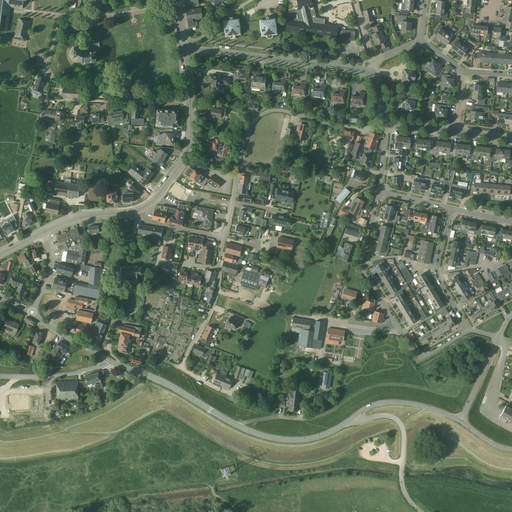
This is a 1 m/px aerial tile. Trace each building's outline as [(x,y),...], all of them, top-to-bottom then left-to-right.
[(0,0),(0,30),(8,32),(8,31),(7,31),(9,11),(10,6),(22,8),(22,9),(23,1),(26,1),(26,0),(0,0)] [(316,18),(313,7),(311,0),(296,0),(299,10),(288,13),(286,31),(337,37),(338,26),(324,25),(325,19),(316,18)] [(437,1),(436,8),(447,9),(447,3),(448,3),(448,0),(441,0),(442,2),(437,1)] [(401,3),(401,9),(400,13),(408,14),(408,10),(413,11),(413,4),(405,3),(403,3),(401,3)] [(462,9),(462,15),(468,16),(469,13),(473,13),(474,7),(466,6),(466,9),(462,9)] [(186,10),(187,20),(192,20),(202,18),(201,8),(186,10)] [(446,13),(447,9),(436,8),(435,8),(435,12),(436,12),(436,15),(440,15),(440,18),(446,19),(447,13),(446,13)] [(363,11),(366,23),(373,22),(370,10),(363,11)] [(511,22),(511,19),(511,15),(505,14),(503,20),(508,21),(507,24),(506,24),(505,28),(510,29),(511,22)] [(406,17),(399,16),(398,24),(401,25),(400,29),(410,31),(411,23),(405,22),(406,17)] [(259,20),(239,23),(239,18),(233,19),(232,17),(229,17),(229,20),(223,20),(224,26),(223,26),(224,32),(225,32),(225,37),(230,36),(230,39),(236,38),(236,36),(261,33),(261,37),(266,36),(266,38),(269,38),(272,37),(272,35),(277,35),(276,29),(277,29),(276,24),(275,18),(269,19),(269,17),(265,17),(266,19),(259,20)] [(30,22),(18,20),(14,36),(26,39),(28,31),(30,22)] [(192,21),(192,20),(187,20),(189,28),(197,25),(196,21),(192,21)] [(434,37),(440,41),(446,33),(441,29),(442,27),(439,25),(435,30),(438,32),(434,37)] [(473,25),(473,28),(470,28),(469,33),(472,33),(476,33),(479,34),(480,26),(473,25)] [(487,27),(480,26),(479,34),(486,35),(486,38),(489,38),(490,32),(487,32),(487,27)] [(372,35),(374,40),(380,37),(380,36),(382,35),(379,27),(374,28),(376,33),(372,35)] [(494,36),(494,39),(496,40),(496,41),(499,41),(498,47),(503,47),(509,47),(511,46),(511,40),(506,40),(506,37),(500,36),(500,28),(493,27),(492,36),(494,36)] [(353,41),(355,31),(340,30),(339,39),(353,41)] [(449,40),(452,42),(456,37),(451,33),(450,36),(446,33),(440,41),(446,45),(449,40)] [(385,35),(380,37),(374,40),(376,45),(381,43),(382,48),(386,46),(384,41),(386,40),(387,40),(385,35)] [(454,44),(452,47),(450,49),(456,53),(462,45),(459,42),(461,40),(458,38),(456,37),(452,42),(454,44)] [(468,49),(462,45),(456,53),(462,57),(465,52),(468,54),(472,49),(469,47),(468,49)] [(83,52),(74,48),(70,54),(74,56),(73,58),(83,63),(96,62),(95,52),(83,52)] [(488,63),(489,53),(481,52),(480,62),(488,63)] [(497,53),(489,53),(488,63),(496,63),(497,53)] [(505,54),(497,53),(496,63),(504,64),(505,54)] [(435,77),(440,70),(437,68),(439,65),(433,60),(430,63),(427,61),(423,68),(435,77)] [(420,74),(419,74),(418,76),(412,75),(413,72),(404,70),(404,71),(402,71),(401,74),(403,75),(401,81),(411,83),(411,79),(418,81),(418,85),(420,74)] [(246,79),(247,72),(238,71),(237,78),(246,79)] [(441,86),(444,87),(452,88),(453,79),(450,79),(450,75),(442,74),(441,86)] [(38,76),(34,90),(42,92),(43,89),(47,91),(49,83),(45,82),(46,79),(38,76)] [(209,76),(209,83),(212,83),(211,91),(216,91),(216,90),(220,90),(221,87),(219,86),(220,82),(223,83),(223,85),(230,85),(230,79),(220,77),(209,76)] [(258,77),(254,77),(253,82),(252,83),(252,84),(252,85),(252,86),(253,86),(253,87),(254,87),(255,87),(256,86),(260,86),(259,89),(265,90),(266,86),(264,85),(265,77),(258,76),(258,77)] [(273,83),(272,92),(282,93),(282,96),(285,96),(286,94),(285,93),(286,79),(281,79),(280,84),(273,83)] [(473,85),(472,92),(483,93),(483,86),(486,87),(487,83),(480,82),(480,86),(473,85)] [(505,93),(506,83),(497,82),(496,92),(505,93)] [(293,86),(291,95),(301,97),(301,95),(305,95),(307,83),(301,83),(300,87),(293,86)] [(312,89),(311,98),(321,99),(321,97),(325,98),(326,86),(321,85),(320,90),(312,89)] [(82,89),(63,88),(63,98),(81,99),(82,89)] [(332,94),(331,103),(340,104),(341,102),(344,103),(346,91),(340,90),(340,95),(332,94)] [(352,96),(351,105),(360,107),(361,105),(364,105),(366,93),(360,92),(359,97),(352,96)] [(482,100),(483,93),(472,92),(471,98),(478,99),(477,105),(484,106),(485,100),(482,100)] [(417,107),(418,99),(403,97),(402,101),(406,101),(406,105),(402,104),(401,112),(409,113),(409,110),(413,110),(414,106),(417,107)] [(259,105),(249,104),(248,111),(258,112),(259,105)] [(450,110),(450,106),(435,104),(434,116),(437,116),(437,117),(445,118),(446,110),(450,110)] [(212,108),(209,120),(213,120),(214,117),(220,118),(220,116),(224,117),(226,109),(217,107),(217,109),(212,108)] [(489,108),(477,107),(476,112),(470,111),(469,119),(479,120),(482,121),(483,116),(483,113),(485,113),(489,111),(489,108)] [(56,121),(57,111),(46,110),(45,114),(41,114),(41,119),(49,120),(56,121)] [(178,111),(170,111),(165,110),(165,111),(157,110),(156,127),(177,128),(178,111)] [(57,111),(56,121),(56,123),(61,124),(62,123),(64,112),(57,111)] [(112,121),(123,120),(124,122),(127,121),(126,115),(123,115),(123,111),(114,112),(114,111),(111,111),(111,112),(111,114),(111,115),(107,116),(108,126),(113,126),(112,121)] [(497,122),(504,123),(505,114),(498,114),(498,111),(492,111),(491,117),(497,118),(497,122)] [(92,117),(88,118),(88,124),(104,122),(103,116),(100,116),(99,114),(91,115),(92,117)] [(85,117),(77,116),(76,122),(70,122),(69,127),(83,129),(85,117)] [(306,133),(306,132),(308,126),(300,124),(296,139),(305,141),(307,133),(306,133)] [(292,138),(293,132),(294,130),(287,128),(285,136),(292,138)] [(352,141),(354,132),(342,130),(340,137),(339,137),(338,140),(349,142),(349,141),(352,141)] [(158,134),(156,145),(161,146),(162,145),(163,144),(164,142),(165,143),(165,144),(169,144),(169,143),(173,144),(174,135),(167,133),(166,134),(165,134),(165,133),(164,133),(163,133),(162,134),(162,135),(158,134)] [(364,146),(371,148),(375,149),(380,136),(374,134),(373,134),(372,133),(371,133),(370,133),(370,134),(369,134),(369,136),(369,137),(369,138),(367,137),(364,146)] [(402,148),(403,137),(397,136),(395,147),(402,148)] [(408,152),(412,152),(413,145),(410,144),(410,138),(403,137),(402,148),(406,148),(406,150),(408,151),(408,152)] [(215,150),(218,151),(218,150),(223,151),(222,156),(227,157),(230,147),(224,146),(225,142),(226,141),(222,140),(222,141),(216,139),(215,141),(211,140),(210,145),(211,145),(210,149),(210,152),(214,153),(215,150)] [(422,150),(423,139),(416,139),(416,142),(416,145),(413,145),(412,152),(415,152),(415,149),(418,149),(422,150)] [(428,154),(432,154),(432,147),(429,147),(430,140),(423,139),(422,150),(429,151),(428,154)] [(435,147),(432,147),(432,154),(438,155),(438,152),(442,152),(443,142),(436,141),(435,147)] [(346,151),(351,154),(355,144),(349,142),(346,151)] [(360,144),(355,142),(355,144),(351,154),(353,154),(352,157),(358,160),(357,162),(360,163),(368,166),(369,166),(370,163),(369,163),(370,160),(371,161),(372,158),(371,158),(371,157),(368,156),(370,152),(364,150),(362,157),(359,156),(363,145),(360,144)] [(448,156),(451,157),(452,149),(449,149),(450,143),(443,142),(442,152),(442,153),(446,154),(446,156),(448,156)] [(458,154),(462,154),(463,144),(456,144),(455,150),(452,149),(451,157),(457,157),(458,156),(458,154)] [(470,145),(463,144),(462,154),(461,158),(468,159),(471,159),(472,152),(469,151),(470,145)] [(472,152),(471,159),(471,161),(477,161),(478,156),(482,157),(483,147),(476,146),(475,152),(472,152)] [(491,166),(491,162),(492,154),(489,154),(490,148),(483,147),(482,157),(486,157),(487,166),(491,166)] [(495,155),(492,154),(491,162),(495,162),(495,159),(502,160),(503,149),(496,148),(495,155)] [(160,149),(157,153),(157,154),(164,159),(167,154),(160,149)] [(510,150),(503,149),(502,160),(505,160),(505,163),(508,164),(507,166),(511,167),(511,157),(509,156),(510,150)] [(157,154),(157,153),(153,151),(149,156),(153,159),(160,164),(164,159),(157,154)] [(401,156),(400,156),(399,159),(394,158),(394,164),(402,165),(405,166),(406,162),(407,162),(407,157),(401,156)] [(133,165),(128,172),(140,181),(139,182),(144,185),(154,172),(152,171),(155,168),(151,164),(148,168),(147,167),(143,172),(133,165)] [(399,171),(398,174),(406,175),(406,169),(402,169),(402,165),(394,164),(393,171),(399,171)] [(363,181),(365,174),(360,172),(361,169),(354,166),(353,169),(355,170),(353,178),(363,181)] [(185,174),(186,174),(186,175),(190,178),(188,180),(192,182),(193,180),(203,187),(208,180),(201,175),(195,170),(195,171),(190,168),(189,168),(188,170),(189,171),(188,172),(186,172),(185,174)] [(271,174),(256,172),(255,179),(270,181),(271,174)] [(247,184),(247,185),(250,185),(252,175),(241,173),(240,183),(247,184)] [(405,181),(410,181),(412,175),(406,175),(398,174),(398,177),(393,177),(392,183),(401,184),(401,180),(405,181)] [(410,182),(413,183),(412,188),(418,189),(421,178),(417,177),(417,176),(412,175),(410,181),(410,182)] [(217,189),(221,182),(212,176),(207,182),(217,189)] [(448,183),(447,190),(450,191),(448,196),(455,197),(456,189),(453,188),(454,184),(450,183),(452,177),(450,176),(449,180),(448,183)] [(424,178),(421,178),(418,189),(424,191),(426,186),(428,186),(430,179),(425,177),(424,178)] [(444,190),(447,190),(448,183),(449,180),(440,178),(439,181),(438,185),(437,193),(442,195),(444,190)] [(430,192),(437,193),(438,185),(439,181),(430,179),(428,186),(431,187),(430,192)] [(52,191),(54,181),(45,180),(44,190),(52,191)] [(80,185),(71,184),(56,181),(54,194),(69,196),(78,198),(78,197),(79,185),(80,185)] [(480,192),(481,183),(474,182),(474,185),(471,185),(470,191),(473,191),(480,192)] [(130,201),(133,201),(133,200),(133,199),(133,196),(133,195),(134,195),(136,193),(138,195),(142,189),(133,183),(129,188),(132,190),(130,192),(130,193),(128,193),(128,191),(127,191),(125,191),(124,191),(124,193),(123,193),(123,196),(122,196),(122,201),(123,201),(123,203),(124,203),(124,204),(128,204),(128,203),(130,203),(130,202),(130,201)] [(247,184),(240,183),(239,183),(237,192),(245,194),(245,195),(244,195),(243,201),(251,202),(252,196),(248,196),(248,194),(247,194),(248,190),(246,190),(247,185),(247,184)] [(488,184),(481,183),(480,192),(487,193),(488,184)] [(175,184),(169,192),(179,199),(185,191),(175,184)] [(276,185),(271,184),(269,194),(273,195),(274,192),(277,193),(276,200),(281,201),(281,202),(285,202),(290,203),(291,202),(292,202),(292,199),(291,198),(293,194),(287,192),(287,191),(284,190),(283,192),(278,190),(278,189),(275,188),(276,185)] [(496,184),(488,184),(487,193),(495,194),(496,184)] [(503,185),(496,184),(495,194),(502,194),(503,185)] [(457,185),(456,189),(455,197),(461,199),(462,194),(465,194),(466,187),(457,185)] [(510,186),(503,185),(502,194),(509,195),(510,186)] [(118,186),(111,186),(111,192),(108,191),(107,202),(115,203),(116,200),(117,200),(118,195),(117,195),(118,186)] [(345,188),(335,199),(340,203),(350,192),(345,188)] [(195,201),(203,204),(206,198),(209,199),(210,196),(201,192),(200,194),(192,190),(188,199),(195,202),(195,201)] [(349,211),(353,213),(360,200),(356,198),(350,209),(347,208),(346,210),(342,208),(340,213),(346,216),(349,211)] [(45,212),(48,212),(58,214),(59,206),(59,205),(60,202),(51,200),(50,204),(47,203),(45,212)] [(360,200),(353,213),(357,215),(356,216),(360,218),(363,212),(362,212),(359,210),(361,208),(364,202),(360,200)] [(396,207),(395,207),(396,204),(391,203),(390,206),(387,205),(385,212),(397,215),(398,212),(395,211),(396,207)] [(153,219),(160,220),(160,222),(183,227),(187,211),(186,211),(187,206),(179,204),(178,209),(162,206),(160,213),(154,212),(153,219)] [(211,222),(211,220),(211,219),(211,218),(210,218),(209,217),(209,215),(210,215),(211,210),(196,207),(195,212),(201,213),(200,221),(204,221),(204,222),(205,224),(207,224),(208,223),(208,222),(211,222)] [(241,210),(239,220),(244,221),(248,222),(249,217),(245,217),(246,214),(251,215),(253,209),(246,207),(245,211),(241,210)] [(26,219),(23,220),(26,227),(35,223),(29,212),(23,215),(26,219)] [(326,225),(329,213),(323,212),(320,227),(325,228),(326,225)] [(387,219),(387,223),(395,225),(397,215),(385,212),(384,219),(387,219)] [(411,219),(419,221),(421,213),(415,212),(414,216),(409,215),(408,218),(406,226),(410,226),(411,219)] [(427,214),(421,213),(419,221),(426,222),(427,214)] [(7,219),(7,220),(9,223),(2,226),(5,232),(7,235),(15,231),(12,227),(16,225),(15,222),(16,221),(14,215),(7,219)] [(288,225),(289,225),(291,219),(283,217),(282,216),(281,217),(281,216),(279,216),(273,215),(271,223),(276,224),(276,225),(282,226),(282,224),(287,225),(288,225)] [(431,215),(428,232),(438,234),(442,217),(431,215)] [(333,217),(326,234),(331,235),(337,219),(333,217)] [(469,222),(462,220),(461,225),(458,224),(457,231),(456,231),(460,232),(467,234),(467,230),(469,222)] [(477,235),(478,229),(475,228),(476,223),(469,222),(467,230),(467,234),(473,235),(473,234),(477,235)] [(392,235),(395,225),(387,223),(386,226),(382,225),(380,232),(392,235)] [(149,238),(150,235),(161,237),(162,229),(139,225),(138,233),(143,234),(142,236),(149,238)] [(238,235),(242,236),(246,237),(247,233),(248,234),(249,228),(237,225),(236,231),(239,231),(238,235)] [(481,229),(478,229),(477,235),(480,236),(481,233),(481,234),(483,234),(483,233),(487,234),(489,226),(482,225),(481,229)] [(88,227),(88,230),(88,232),(89,232),(89,233),(93,233),(93,235),(96,234),(96,233),(99,232),(99,231),(102,231),(106,240),(110,238),(106,226),(99,227),(98,226),(88,227)] [(493,239),(496,239),(498,233),(495,232),(496,228),(489,226),(487,234),(491,235),(491,236),(490,236),(490,238),(493,239)] [(346,227),(344,233),(359,238),(361,232),(346,227)] [(66,233),(68,238),(79,234),(81,233),(78,228),(66,233)] [(503,238),(507,239),(509,231),(502,229),(501,234),(498,233),(496,239),(500,240),(502,241),(503,238)] [(380,232),(379,238),(387,240),(388,237),(392,238),(392,235),(380,232)] [(63,249),(64,251),(68,252),(68,251),(79,253),(77,264),(84,265),(87,251),(84,234),(80,235),(79,234),(68,238),(66,233),(57,237),(59,243),(60,242),(61,245),(58,246),(59,251),(63,249)] [(279,237),(276,247),(291,250),(293,241),(279,237)] [(195,251),(197,239),(189,238),(188,247),(193,248),(192,250),(195,251)] [(387,240),(379,238),(377,244),(385,246),(388,247),(390,241),(387,240)] [(204,240),(197,239),(195,251),(197,251),(197,248),(202,249),(203,243),(204,240)] [(203,243),(202,249),(203,249),(210,250),(210,245),(212,246),(213,242),(208,242),(208,243),(203,243)] [(228,243),(225,252),(239,256),(242,247),(228,243)] [(356,247),(345,243),(344,248),(347,249),(345,253),(344,254),(345,255),(343,258),(351,261),(350,263),(351,263),(356,247)] [(386,257),(387,253),(389,247),(388,247),(385,246),(377,244),(376,250),(379,251),(378,255),(386,257)] [(164,247),(161,257),(170,259),(172,248),(164,247)] [(460,249),(452,247),(450,253),(458,255),(460,255),(461,256),(461,253),(459,252),(460,249)] [(38,249),(32,250),(34,261),(42,259),(40,253),(39,254),(38,249)] [(200,254),(199,256),(211,258),(212,251),(210,250),(203,249),(202,254),(200,254)] [(476,259),(477,256),(471,255),(472,251),(468,250),(466,257),(469,258),(470,254),(471,255),(470,257),(476,259)] [(68,252),(64,251),(63,252),(62,261),(66,262),(70,263),(77,264),(79,253),(68,251),(68,252)] [(420,251),(418,256),(430,259),(431,253),(420,251)] [(24,254),(18,257),(21,263),(24,261),(26,267),(30,265),(27,259),(27,260),(24,254)] [(226,254),(224,261),(232,263),(237,264),(238,264),(239,264),(241,264),(242,261),(241,259),(233,257),(234,256),(226,254)] [(211,258),(199,256),(199,258),(201,259),(200,263),(210,265),(211,258)] [(455,267),(457,261),(449,259),(448,265),(455,267)] [(379,261),(372,262),(375,267),(378,273),(384,269),(387,267),(383,260),(379,261)] [(2,267),(0,266),(0,282),(2,283),(3,279),(4,279),(5,274),(6,270),(11,271),(13,262),(9,261),(9,264),(6,263),(5,265),(3,264),(2,267)] [(224,261),(221,271),(236,275),(238,266),(236,265),(237,265),(224,261)] [(74,267),(69,266),(65,265),(59,263),(57,272),(72,276),(74,267)] [(38,271),(34,264),(30,266),(33,274),(38,271)] [(177,271),(179,265),(173,264),(173,266),(170,266),(170,265),(166,264),(166,265),(162,264),(161,267),(160,267),(160,269),(161,270),(161,271),(169,272),(169,270),(174,271),(174,270),(177,271)] [(117,271),(117,276),(121,276),(122,279),(134,278),(135,282),(134,283),(135,284),(136,283),(141,282),(141,283),(142,282),(141,281),(140,275),(142,275),(143,276),(143,275),(142,275),(144,273),(145,273),(144,272),(144,270),(144,269),(143,269),(141,268),(142,267),(141,267),(137,268),(137,266),(120,268),(121,271),(117,271)] [(89,276),(88,284),(100,287),(102,268),(90,267),(90,271),(89,276)] [(179,280),(186,281),(187,274),(188,272),(183,271),(183,268),(181,268),(179,280)] [(258,282),(266,285),(269,279),(269,278),(261,275),(257,273),(250,271),(245,270),(244,269),(240,282),(240,283),(242,286),(256,290),(257,286),(258,282)] [(384,269),(378,273),(381,278),(390,273),(389,270),(386,272),(384,269)] [(212,287),(215,288),(217,281),(214,281),(216,273),(207,271),(205,279),(213,281),(212,287)] [(450,279),(453,285),(460,280),(463,278),(459,271),(449,273),(450,279)] [(193,284),(195,273),(192,272),(192,275),(187,274),(186,281),(185,283),(193,284)] [(495,281),(494,279),(491,272),(487,274),(490,280),(491,283),(495,281)] [(197,273),(195,273),(193,284),(200,285),(201,276),(197,275),(197,273)] [(390,273),(381,278),(384,283),(391,279),(389,277),(392,275),(390,273)] [(417,284),(420,282),(427,278),(424,273),(414,278),(417,284)] [(24,281),(11,276),(9,282),(19,286),(17,291),(16,291),(23,294),(23,293),(26,285),(23,284),(24,281)] [(100,287),(88,284),(88,285),(68,281),(55,278),(52,288),(68,293),(99,299),(100,287)] [(420,282),(423,288),(430,284),(427,278),(420,282)] [(222,288),(222,290),(238,292),(240,281),(232,279),(230,289),(222,288)] [(393,282),(391,279),(384,283),(387,289),(396,283),(395,281),(393,282)] [(453,285),(456,290),(465,284),(464,282),(461,283),(460,280),(453,285)] [(396,283),(387,289),(391,294),(394,292),(396,294),(402,290),(408,287),(406,284),(398,289),(397,290),(396,287),(398,286),(396,283)] [(501,288),(502,290),(506,297),(511,294),(506,285),(505,283),(502,284),(504,287),(501,288)] [(423,288),(426,293),(433,289),(430,284),(423,288)] [(467,286),(465,284),(456,290),(460,295),(466,291),(464,288),(467,286)] [(215,288),(212,287),(210,286),(209,289),(208,289),(207,292),(205,298),(208,298),(206,302),(211,304),(216,291),(214,291),(215,288)] [(345,289),(342,297),(355,301),(357,293),(345,289)] [(426,293),(430,298),(436,294),(433,289),(426,293)] [(466,291),(460,295),(463,301),(467,298),(468,301),(474,298),(469,289),(466,291)] [(402,290),(396,294),(397,296),(394,298),(397,304),(403,300),(401,295),(404,293),(402,290)] [(500,300),(506,297),(502,290),(497,293),(495,290),(492,291),(496,298),(498,297),(500,300)] [(430,298),(433,304),(440,300),(436,294),(430,298)] [(69,299),(67,307),(74,308),(75,307),(95,311),(97,302),(76,297),(75,301),(69,299)] [(397,304),(400,309),(407,305),(403,300),(397,304)] [(440,300),(433,304),(431,304),(434,309),(433,309),(434,310),(432,311),(434,313),(442,308),(441,306),(443,305),(440,300)] [(366,312),(374,314),(372,321),(382,323),(384,314),(373,311),(375,303),(366,301),(363,310),(363,311),(366,312)] [(497,308),(495,304),(493,301),(491,303),(490,301),(489,301),(486,302),(488,305),(491,311),(497,308)] [(480,309),(477,310),(480,317),(486,314),(482,307),(481,304),(478,305),(480,309)] [(485,306),(482,307),(486,314),(491,311),(488,305),(487,304),(486,304),(485,305),(485,306)] [(400,309),(403,314),(410,310),(407,305),(400,309)] [(439,312),(440,314),(442,317),(448,313),(445,308),(439,312)] [(475,320),(480,317),(477,310),(474,312),(472,309),(470,310),(471,313),(469,315),(471,318),(473,317),(475,320)] [(80,321),(75,333),(90,339),(90,341),(99,345),(106,325),(97,321),(94,329),(86,326),(87,323),(91,324),(93,317),(96,317),(96,314),(78,310),(76,320),(80,321)] [(403,314),(407,320),(413,316),(416,314),(414,311),(412,313),(410,310),(403,314)] [(413,316),(407,320),(410,325),(416,321),(413,316)] [(448,320),(445,322),(449,329),(454,325),(451,319),(450,316),(447,317),(448,320)] [(242,321),(235,318),(234,321),(228,318),(225,327),(229,329),(230,327),(235,329),(237,325),(240,326),(242,321)] [(309,330),(309,328),(310,329),(310,327),(309,327),(310,321),(293,318),(292,327),(300,329),(309,330)] [(14,323),(7,320),(3,329),(15,334),(14,336),(18,338),(21,330),(17,329),(20,324),(15,322),(14,323)] [(441,320),(438,322),(444,332),(449,329),(445,322),(443,323),(441,320)] [(314,331),(309,330),(300,329),(297,345),(320,349),(322,340),(324,322),(316,321),(314,331)] [(438,335),(444,332),(438,322),(435,324),(437,327),(434,328),(438,335)] [(118,332),(121,333),(121,332),(130,335),(134,336),(139,337),(141,328),(124,324),(123,326),(120,326),(118,332)] [(421,330),(419,327),(418,325),(412,328),(415,333),(421,330)] [(208,326),(202,338),(210,341),(213,333),(216,335),(218,331),(215,330),(215,329),(208,326)] [(343,342),(344,331),(328,328),(327,339),(343,342)] [(426,333),(424,335),(428,341),(433,338),(429,331),(427,328),(424,330),(426,333)] [(434,328),(429,331),(433,338),(438,335),(434,328)] [(39,332),(36,331),(34,338),(33,342),(39,344),(41,340),(44,333),(39,331),(39,332)] [(121,332),(121,333),(119,339),(126,341),(126,342),(128,343),(131,344),(131,343),(132,343),(132,342),(133,341),(133,340),(133,339),(132,339),(129,338),(130,335),(121,332)] [(422,345),(428,341),(424,335),(418,338),(422,345)] [(127,346),(128,343),(126,342),(126,341),(119,339),(118,344),(121,345),(119,351),(128,353),(130,347),(127,346)] [(64,354),(68,347),(60,342),(57,347),(57,346),(55,349),(52,348),(50,354),(57,359),(61,352),(64,354)] [(29,345),(26,352),(26,354),(31,356),(34,347),(33,347),(29,345)] [(196,345),(193,351),(202,355),(207,358),(212,349),(206,346),(204,349),(196,345)] [(134,356),(132,363),(142,365),(142,362),(141,362),(142,358),(134,356)] [(238,366),(234,378),(238,379),(240,374),(244,376),(247,369),(238,366)] [(98,372),(92,374),(96,384),(95,384),(95,387),(96,390),(103,388),(98,372)] [(324,372),(322,387),(329,388),(331,373),(324,372)] [(213,383),(222,387),(225,377),(217,373),(213,383)] [(87,387),(87,385),(92,383),(92,385),(95,384),(96,384),(92,374),(84,376),(85,381),(78,381),(78,388),(79,387),(87,387)] [(233,380),(225,377),(222,387),(229,389),(233,380)] [(57,382),(57,384),(56,384),(57,397),(57,400),(78,399),(78,396),(79,396),(79,387),(78,388),(78,381),(57,382)] [(295,387),(295,390),(292,411),(297,411),(298,402),(299,402),(301,391),(300,391),(300,387),(295,387)] [(292,411),(295,390),(290,390),(289,401),(288,401),(287,402),(286,404),(287,406),(289,406),(289,410),(292,411)] [(44,411),(44,396),(10,396),(10,412),(30,412),(30,411),(44,411)] [(511,408),(506,406),(500,417),(511,423),(511,408)]
